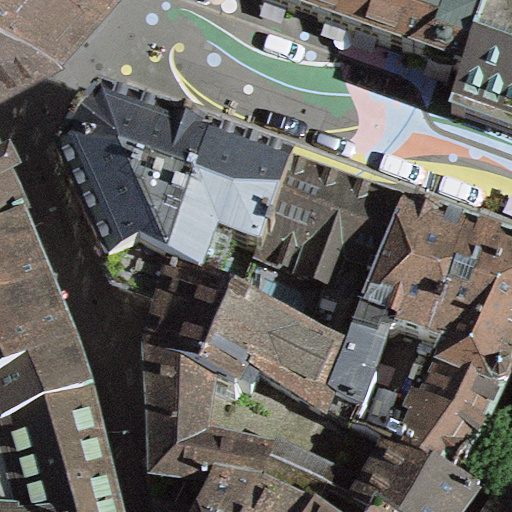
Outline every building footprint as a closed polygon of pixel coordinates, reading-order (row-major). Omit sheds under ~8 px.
[(54,24),(58,21),(31,0),(0,0),(0,52),(9,47),(52,22),(54,24)] [(31,0),(58,21),(60,18),(74,0),(31,0)] [(258,0),(278,7),(338,29),(354,35),(402,52),(467,76),(485,25),(455,0),(258,0)] [(511,0),(507,0),(487,20),(485,25),(467,76),(453,113),(499,130),(511,134),(511,0)] [(455,0),(485,25),(487,20),(507,0),(455,0)] [(87,115),(86,114),(74,116),(64,129),(66,140),(68,141),(57,156),(68,179),(108,266),(138,252),(168,266),(212,143),(124,111),(98,101),(87,115)] [(233,151),(212,143),(168,266),(239,300),(292,173),(292,172),(233,151)] [(239,300),(347,351),(407,213),(318,182),(292,173),(239,300)] [(0,238),(23,228),(0,179),(0,238)] [(422,219),(407,213),(347,351),(330,397),(333,399),(362,415),(374,384),(399,393),(420,336),(427,339),(447,284),(453,281),(469,236),(422,219)] [(115,511),(110,484),(113,483),(112,477),(109,478),(98,435),(88,396),(74,358),(23,228),(0,238),(0,432),(16,474),(21,511),(115,511)] [(427,339),(420,336),(399,393),(374,384),(362,415),(355,430),(388,447),(451,480),(475,446),(484,433),(489,424),(511,374),(511,249),(510,248),(509,251),(469,236),(453,281),(447,284),(427,339)] [(330,397),(347,351),(239,300),(168,266),(138,252),(108,266),(119,290),(162,304),(158,320),(147,357),(154,477),(256,497),(257,495),(261,480),(267,460),(269,458),(217,446),(217,441),(216,439),(214,435),(211,432),(208,430),(205,429),(212,384),(228,391),(225,396),(236,402),(242,391),(251,396),(259,380),(256,379),(258,376),(324,417),(333,399),(330,397)] [(371,511),(372,511),(373,510),(375,511),(463,511),(478,494),(451,480),(388,447),(354,503),(371,511)] [(267,460),(261,480),(287,492),(281,505),(257,495),(256,497),(154,477),(159,511),(314,511),(327,488),(267,460)] [(511,511),(511,480),(489,511),(511,511)]
